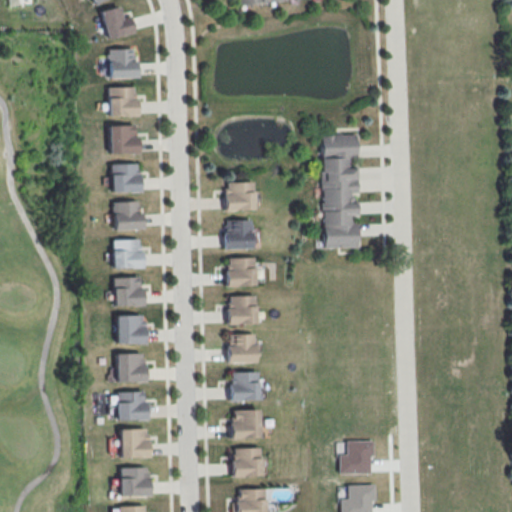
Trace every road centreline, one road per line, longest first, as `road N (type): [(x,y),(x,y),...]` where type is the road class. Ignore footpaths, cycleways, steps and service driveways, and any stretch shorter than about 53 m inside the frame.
road 1 (residential): [(189,511),(167,0)]
road 2 (residential): [(394,0),(408,511)]
